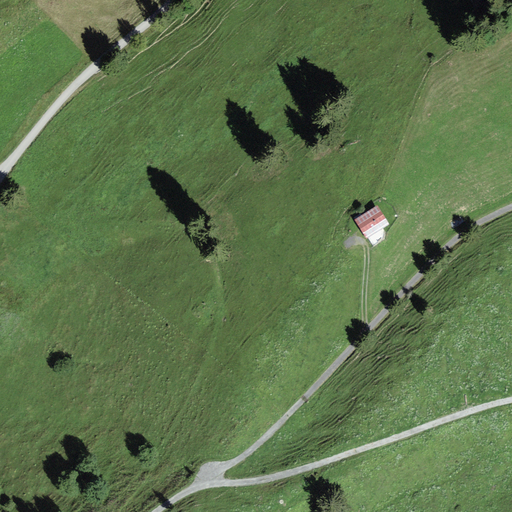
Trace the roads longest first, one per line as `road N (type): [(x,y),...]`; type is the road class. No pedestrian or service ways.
road 1 (unclassified): [(206,479),(285,418),(448,245),(511,206)]
road 2 (unclassified): [(206,479),(267,479),(511,400)]
road 3 (unclassified): [(170,0),(87,71),(0,174)]
